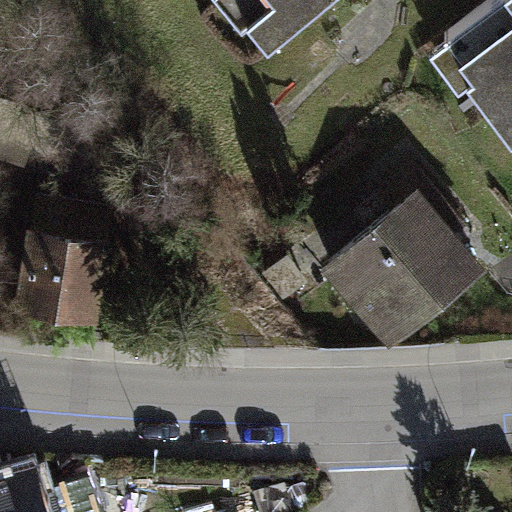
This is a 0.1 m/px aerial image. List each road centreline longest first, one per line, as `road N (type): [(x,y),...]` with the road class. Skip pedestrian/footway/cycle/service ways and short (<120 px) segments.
road 1 (residential): [(370,406),(176,403),(0,388)]
road 2 (residential): [(511,393),(370,406)]
